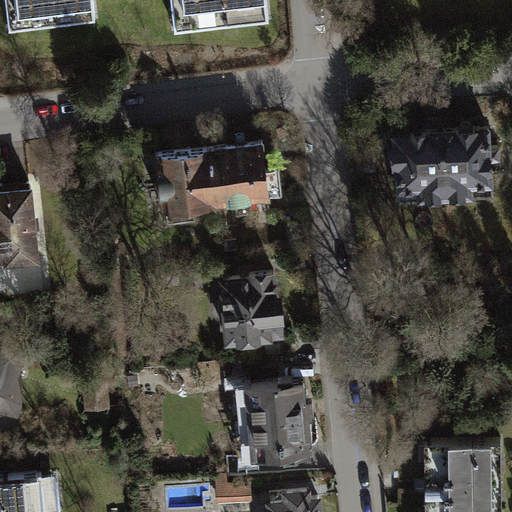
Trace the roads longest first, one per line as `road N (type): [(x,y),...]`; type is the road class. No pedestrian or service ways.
road 1 (residential): [(362,511),(313,93)]
road 2 (residential): [(0,132),(313,93)]
road 3 (residential): [(313,93),(511,79)]
